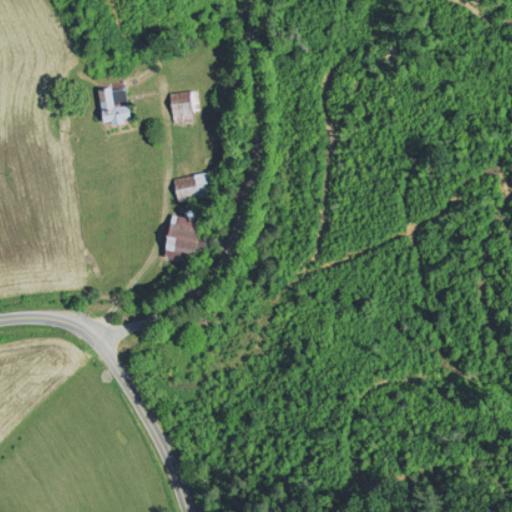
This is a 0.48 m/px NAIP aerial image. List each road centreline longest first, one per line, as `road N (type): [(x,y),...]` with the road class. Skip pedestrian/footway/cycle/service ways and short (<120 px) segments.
road 1 (track): [(246,0),(239,35),(244,233),(212,274),(178,299),(98,339)]
road 2 (tertiary): [(0,317),(63,317),(98,339),(161,441),(187,511)]
